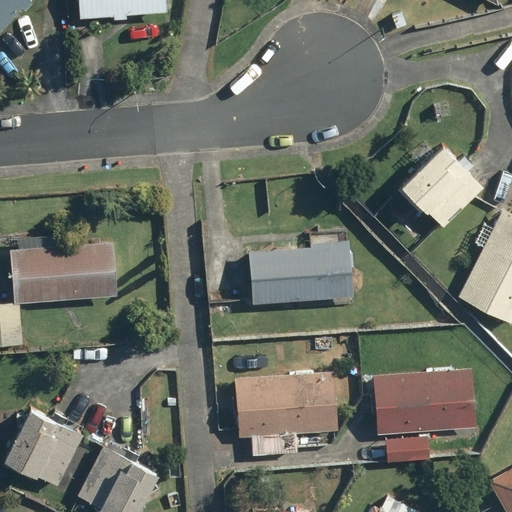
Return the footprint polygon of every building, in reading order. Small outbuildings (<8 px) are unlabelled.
[(0,0),(0,29),(21,8),(23,10),(33,1),(31,0),(0,0)] [(76,0),(78,17),(112,14),(113,18),(127,17),(126,13),(165,11),(164,0),(76,0)] [(483,184),(439,139),(393,185),(418,210),(423,205),(442,224),(483,184)] [(509,320),(511,314),(511,210),(500,204),(456,293),(509,320)] [(0,347),(21,346),(17,298),(113,292),(109,237),(61,240),(60,232),(5,235),(8,300),(0,300),(0,347)] [(347,235),(308,237),(308,245),(246,248),(249,299),(350,294),(347,235)] [(206,268),(207,285),(236,284),(236,268),(206,268)] [(469,365),(368,372),(372,432),(383,432),(385,455),(429,453),(427,429),(473,426),(469,365)] [(331,368),(231,376),(235,434),(250,432),(251,451),(296,448),(295,430),(335,427),(331,368)] [(0,447),(0,462),(30,479),(33,474),(53,485),(82,433),(27,402),(20,414),(17,412),(7,429),(10,430),(0,447)] [(72,490),(96,503),(92,510),(95,511),(131,511),(154,469),(99,440),(72,490)] [(511,511),(511,457),(483,473),(504,511),(511,511)] [(422,511),(386,493),(380,505),(372,501),(366,511),(422,511)]
